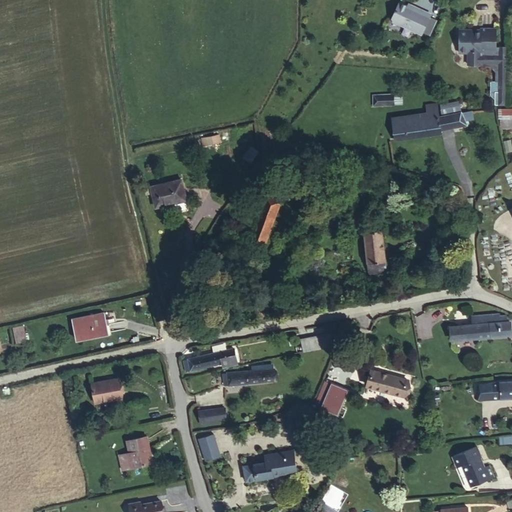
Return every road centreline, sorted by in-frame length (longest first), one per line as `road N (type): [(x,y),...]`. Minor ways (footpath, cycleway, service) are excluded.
road 1 (track): [(0,381),(169,341),(127,176),(103,0)]
road 2 (residential): [(471,291),(169,341),(182,428),(209,511)]
